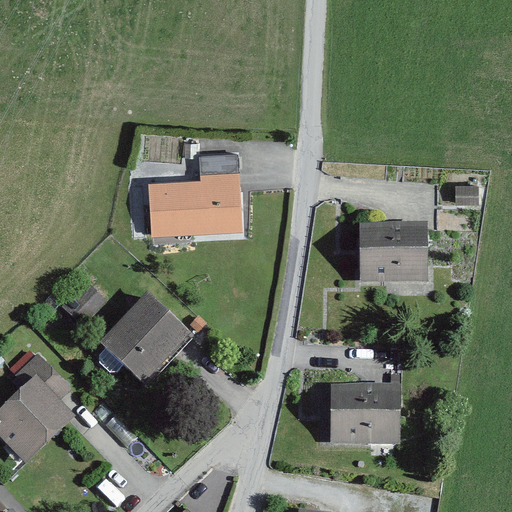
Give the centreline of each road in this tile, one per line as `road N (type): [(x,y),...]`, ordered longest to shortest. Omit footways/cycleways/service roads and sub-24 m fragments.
road 1 (residential): [(311,115),(262,419)]
road 2 (residential): [(262,419),(202,458),(147,511)]
